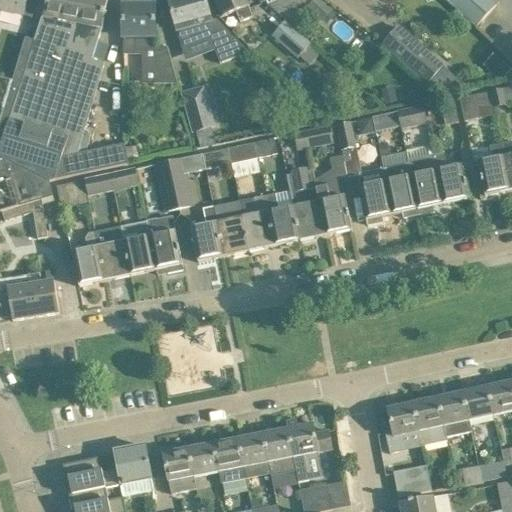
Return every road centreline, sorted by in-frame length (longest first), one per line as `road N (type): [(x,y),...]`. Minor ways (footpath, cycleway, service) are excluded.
road 1 (residential): [(0,341),(511,240)]
road 2 (residential): [(11,447),(352,383)]
road 3 (residential): [(352,383),(511,350)]
road 4 (residential): [(376,511),(352,383)]
